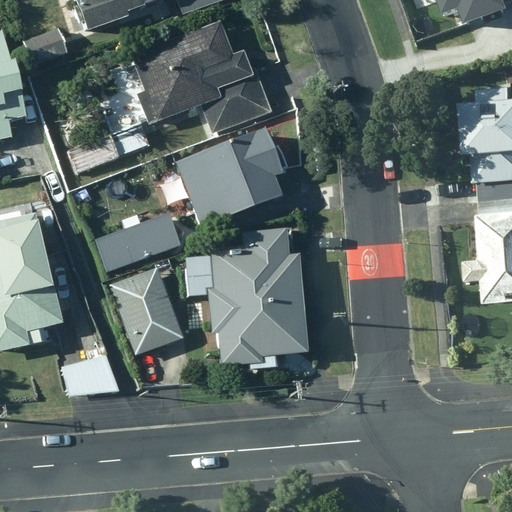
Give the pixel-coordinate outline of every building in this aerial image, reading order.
[(82,0),(73,3),(85,38),(126,24),(125,21),(186,0),(82,0)] [(504,0),(435,0),(440,14),(456,8),(462,25),(507,9),(504,0)] [(229,63),(218,30),(128,62),(141,98),(135,100),(147,130),(202,110),(213,138),(269,118),(253,73),(246,76),(240,59),(229,63)] [(53,33),(20,45),(30,70),(63,57),(53,33)] [(21,125),(0,42),(0,148),(9,146),(5,129),(21,125)] [(478,191),(511,187),(511,101),(508,102),(509,111),(460,116),(465,170),(475,169),(478,191)] [(73,176),(146,150),(138,127),(65,153),(73,176)] [(278,182),(262,138),(180,168),(193,204),(210,198),(219,223),(275,203),(269,185),(278,182)] [(484,312),(511,309),(511,218),(477,222),(481,266),(464,267),(466,287),(482,286),(484,312)] [(34,219),(0,226),(0,358),(25,353),(21,338),(58,330),(34,219)] [(187,248),(181,230),(143,243),(150,262),(187,248)] [(306,362),(295,262),(286,263),(283,235),(238,240),(239,254),(214,256),(216,269),(208,270),(211,295),(204,296),(209,343),(215,342),(218,376),(259,372),(259,367),(306,362)] [(180,346),(155,275),(107,293),(132,363),(180,346)] [(79,362),(61,368),(68,394),(83,393),(118,390),(104,353),(79,362)]
